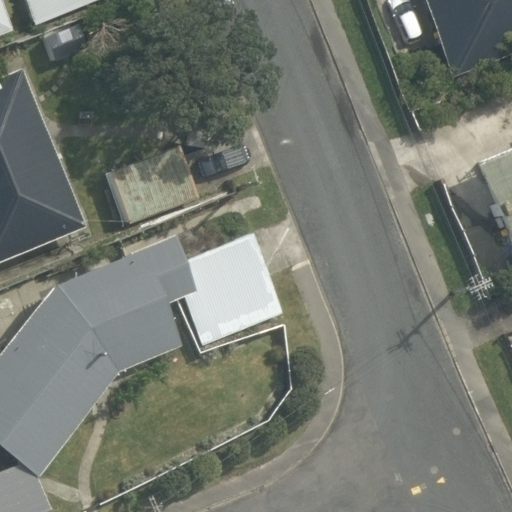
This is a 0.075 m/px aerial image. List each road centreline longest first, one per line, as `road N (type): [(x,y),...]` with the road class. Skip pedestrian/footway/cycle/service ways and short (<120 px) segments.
road 1 (residential): [(258,0),(445,458)]
road 2 (residential): [(445,458),(300,511)]
